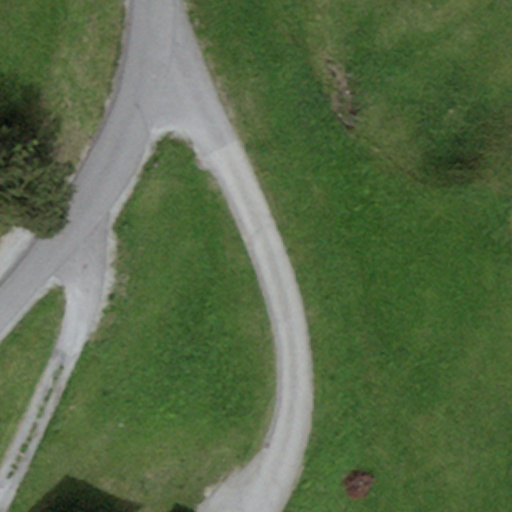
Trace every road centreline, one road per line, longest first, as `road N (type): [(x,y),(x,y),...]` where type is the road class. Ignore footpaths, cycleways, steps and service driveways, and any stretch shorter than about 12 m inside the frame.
road 1 (unclassified): [(158,58),(208,119),(264,237),(281,303),(278,445),(256,511)]
road 2 (unclassified): [(0,285),(130,120),(158,58)]
road 3 (track): [(49,229),(69,276),(61,324),(0,470)]
